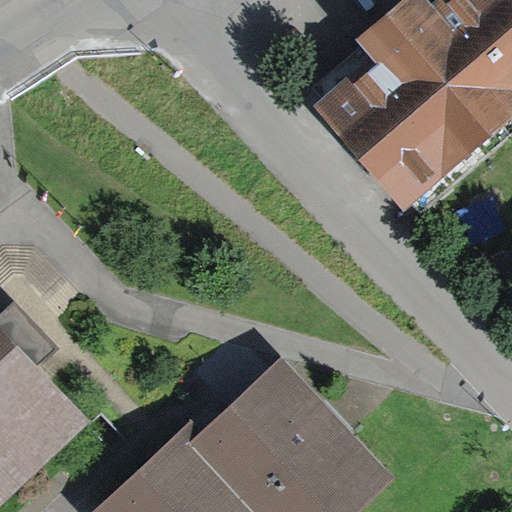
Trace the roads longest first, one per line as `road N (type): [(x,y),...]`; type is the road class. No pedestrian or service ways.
road 1 (unclassified): [(155,0),(511,387)]
road 2 (unclassified): [(116,0),(0,53)]
